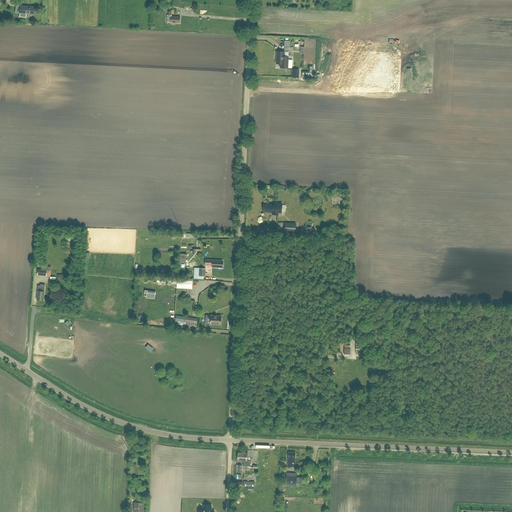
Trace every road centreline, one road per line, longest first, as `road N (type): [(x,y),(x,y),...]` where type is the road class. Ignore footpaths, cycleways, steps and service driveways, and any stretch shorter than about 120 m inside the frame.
road 1 (unclassified): [(230,440),(252,0)]
road 2 (unclassified): [(511,453),(230,440)]
road 3 (unclassified): [(230,440),(118,422),(0,353)]
